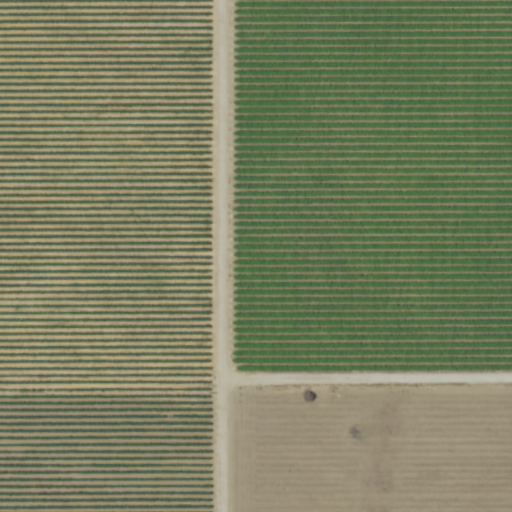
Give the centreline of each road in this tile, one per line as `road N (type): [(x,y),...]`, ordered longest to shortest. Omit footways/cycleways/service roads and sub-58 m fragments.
road 1 (track): [(217,0),(218,511)]
road 2 (track): [(218,384),(511,383)]
